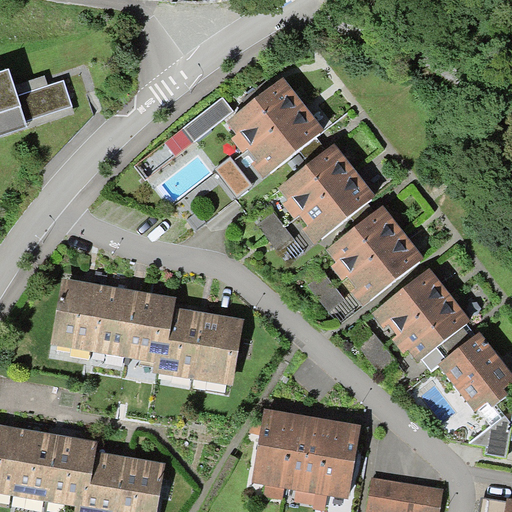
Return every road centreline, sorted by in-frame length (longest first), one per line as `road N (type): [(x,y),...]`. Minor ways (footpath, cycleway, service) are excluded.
road 1 (residential): [(463,511),(463,478),(443,455),(223,263),(114,242),(53,203)]
road 2 (residential): [(53,203),(152,104),(286,6)]
road 3 (track): [(511,106),(440,66),(286,6),(300,0)]
road 4 (track): [(76,0),(134,9),(228,44)]
